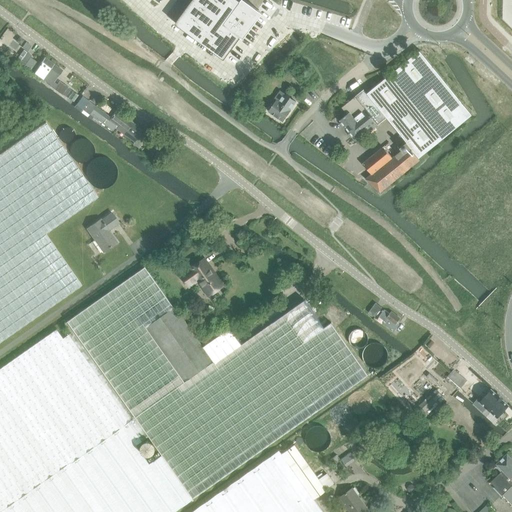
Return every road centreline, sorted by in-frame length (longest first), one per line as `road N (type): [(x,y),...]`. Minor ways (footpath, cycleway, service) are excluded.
road 1 (unclassified): [(0,11),(233,175),(435,329),(511,401)]
road 2 (unclassified): [(185,42),(226,73),(292,15),(384,55)]
road 3 (unclassified): [(279,150),(323,99),(384,55)]
road 4 (unclassified): [(279,150),(163,68)]
